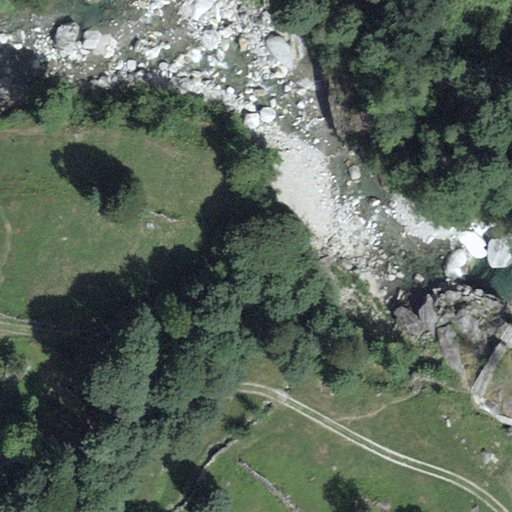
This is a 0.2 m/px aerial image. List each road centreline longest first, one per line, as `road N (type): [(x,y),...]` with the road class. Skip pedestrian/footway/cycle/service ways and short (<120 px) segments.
road 1 (track): [(317,417),(255,389),(90,343),(0,328)]
road 2 (track): [(503,511),(459,478),(402,461),(317,417)]
